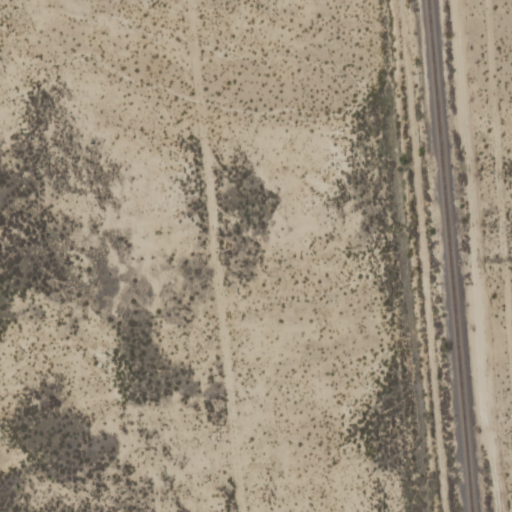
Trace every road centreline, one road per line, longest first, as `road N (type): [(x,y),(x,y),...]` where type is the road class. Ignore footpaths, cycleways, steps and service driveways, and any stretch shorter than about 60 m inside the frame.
road 1 (track): [(239,511),(190,0)]
road 2 (residential): [(495,511),(451,0)]
road 3 (track): [(485,0),(511,399)]
